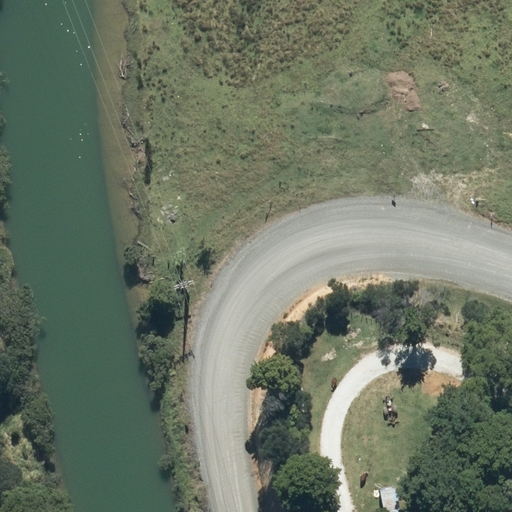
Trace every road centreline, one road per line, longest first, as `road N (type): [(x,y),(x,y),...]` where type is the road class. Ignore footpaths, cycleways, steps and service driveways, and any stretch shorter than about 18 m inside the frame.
road 1 (tertiary): [(241,511),(218,403),(219,316),(261,259),(350,229),(511,274)]
road 2 (track): [(511,424),(463,385),(401,365),(361,395),(331,457),(354,511)]
